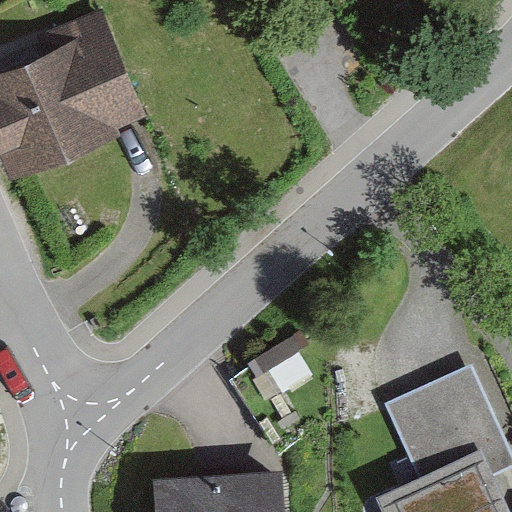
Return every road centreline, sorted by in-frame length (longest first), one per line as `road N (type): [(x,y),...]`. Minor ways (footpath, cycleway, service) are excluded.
road 1 (unclassified): [(93,437),(295,259),(511,50)]
road 2 (unclassified): [(93,437),(11,299),(0,239)]
